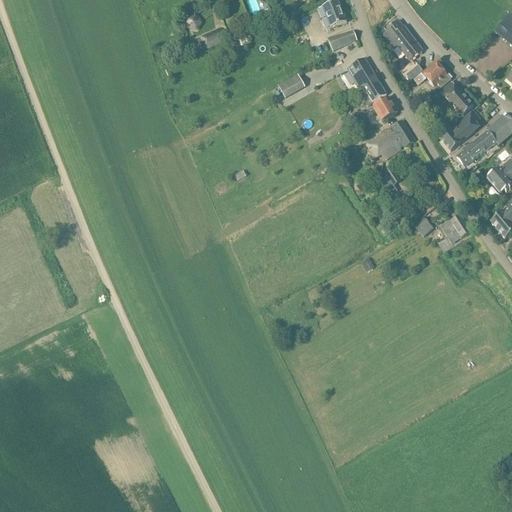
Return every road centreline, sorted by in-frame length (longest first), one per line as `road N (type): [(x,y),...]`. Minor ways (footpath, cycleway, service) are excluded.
road 1 (track): [(258,511),(160,308),(44,0)]
road 2 (unclassified): [(511,272),(372,55),(356,0)]
road 3 (residential): [(511,110),(460,69),(396,0)]
